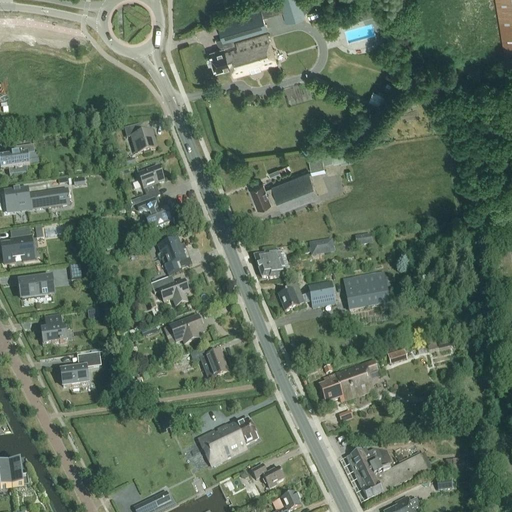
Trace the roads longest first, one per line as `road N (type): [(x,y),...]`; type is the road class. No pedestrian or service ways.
road 1 (secondary): [(345,511),(213,217),(164,86)]
road 2 (unknown): [(494,255),(474,251),(447,80),(511,75)]
road 3 (residential): [(8,350),(92,511)]
